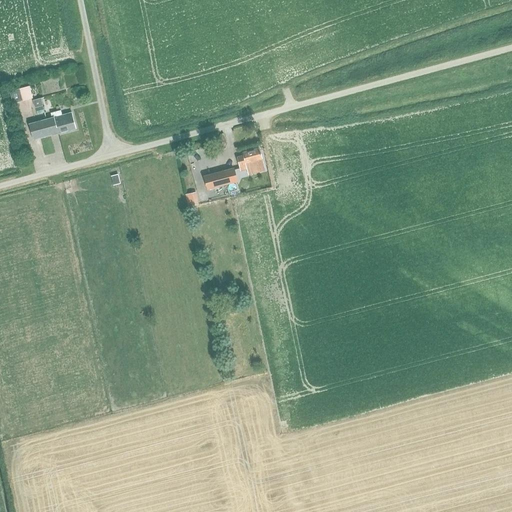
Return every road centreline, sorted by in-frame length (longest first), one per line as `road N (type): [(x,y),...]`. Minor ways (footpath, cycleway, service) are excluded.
road 1 (unclassified): [(112,153),(511,47)]
road 2 (unclassified): [(112,153),(81,0)]
